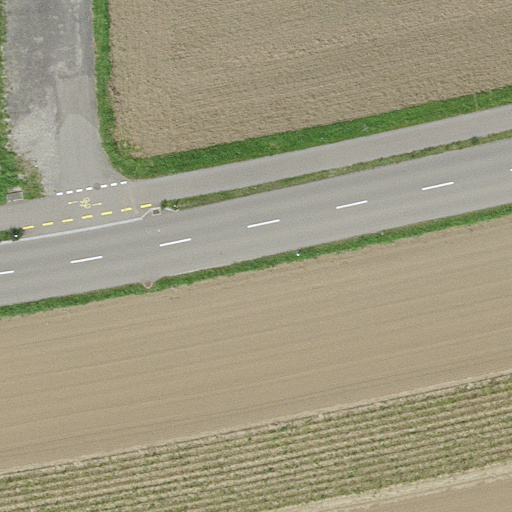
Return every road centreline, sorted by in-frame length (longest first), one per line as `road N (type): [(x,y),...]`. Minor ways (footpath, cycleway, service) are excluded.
road 1 (tertiary): [(0,272),(511,172)]
road 2 (track): [(81,260),(64,0)]
